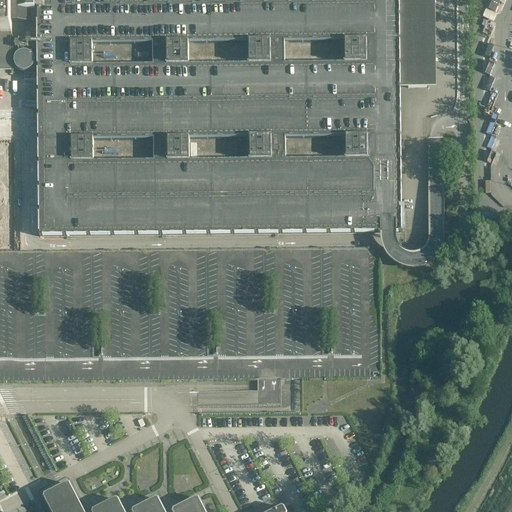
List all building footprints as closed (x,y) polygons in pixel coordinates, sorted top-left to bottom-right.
[(0,0),(0,34),(3,35),(12,35),(12,23),(37,23),(38,43),(12,43),(12,47),(15,47),(15,46),(19,46),(19,50),(32,50),(32,46),(38,46),(38,81),(39,154),(39,238),(402,234),(399,0),(0,0)] [(496,13),(501,0),(492,0),(488,10),(496,13)] [(14,143),(0,143),(0,245),(15,245),(14,143)] [(0,379),(257,380),(257,386),(257,392),(197,392),(198,407),(281,406),(281,387),(280,381),(296,380),(382,379),(379,250),(0,255),(0,379)] [(358,442),(354,444),(363,465),(372,461),(367,450),(362,452),(358,442)] [(204,511),(199,500),(196,499),(173,511),(172,511),(164,511),(159,500),(155,499),(133,511),(132,511),(124,511),(119,501),(115,499),(92,511),(83,511),(70,485),(67,484),(52,492),(44,496),(43,499),(49,511),(204,511)]
